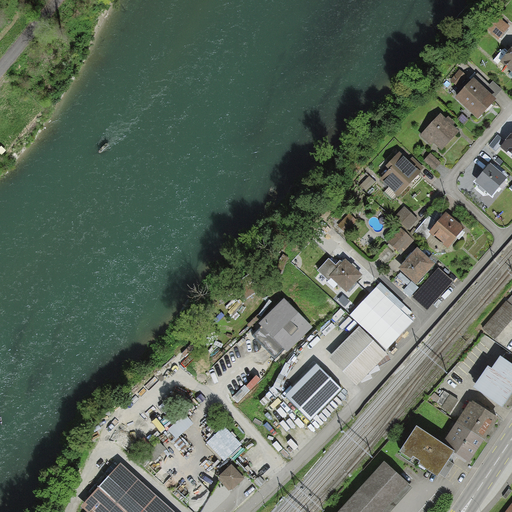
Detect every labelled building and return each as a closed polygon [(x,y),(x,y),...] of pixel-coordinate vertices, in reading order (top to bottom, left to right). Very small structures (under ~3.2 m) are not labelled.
[(509,26),(497,16),(485,31),(497,41),(509,26)] [(511,47),(500,61),(511,71),(511,47)] [(465,77),(458,70),(450,79),(457,86),(465,77)] [(494,100),(472,79),(455,97),(478,118),(494,100)] [(440,114),(422,133),(440,149),(458,131),(440,114)] [(511,131),(498,149),(511,160),(511,131)] [(503,141),(497,136),(489,145),(495,150),(503,141)] [(420,174),(397,153),(376,175),(399,196),(420,174)] [(438,162),(429,154),(422,163),(431,170),(438,162)] [(489,167),(475,183),(492,197),(506,181),(489,167)] [(415,218),(403,208),(395,216),(407,227),(415,218)] [(355,222),(347,215),(338,225),(347,232),(355,222)] [(461,232),(443,216),(428,233),(446,248),(461,232)] [(409,239),(399,230),(386,243),(397,253),(409,239)] [(432,264),(415,250),(398,270),(415,285),(432,264)] [(360,276),(343,259),(335,266),(328,259),(315,271),(326,282),(330,277),(345,292),(360,276)] [(451,281),(438,270),(413,299),(426,310),(451,281)] [(262,326),(252,335),(276,359),(285,350),(287,352),(313,327),(284,298),(259,322),(262,326)] [(386,354),(357,327),(328,358),(356,385),(386,354)] [(511,390),(511,365),(499,357),(477,390),(501,406),(511,390)] [(342,389),(316,363),(284,396),(310,421),(342,389)] [(457,400),(443,392),(436,404),(450,412),(457,400)] [(442,445),(453,451),(468,461),(495,419),(470,403),(442,445)] [(225,426),(208,442),(224,460),(229,456),(242,445),(225,426)] [(453,451),(442,445),(416,427),(399,452),(438,477),(453,451)] [(337,511),(389,511),(413,486),(385,460),(337,511)] [(173,511),(119,461),(77,507),(82,511),(173,511)] [(231,464),(216,477),(230,492),(234,488),(245,478),(231,464)]
